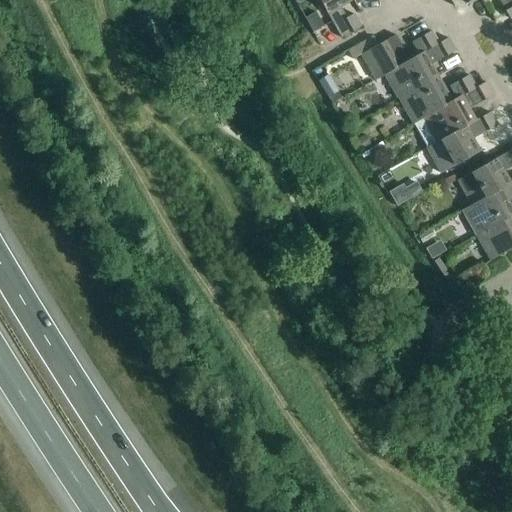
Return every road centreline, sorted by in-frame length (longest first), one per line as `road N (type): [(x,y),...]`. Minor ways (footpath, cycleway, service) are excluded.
road 1 (motorway): [(158,511),(0,265)]
road 2 (unclassified): [(511,280),(457,313),(440,352),(451,381),(511,464)]
road 3 (motorway): [(0,360),(96,511)]
road 4 (residential): [(489,64),(475,63),(445,12),(425,7),(388,22)]
